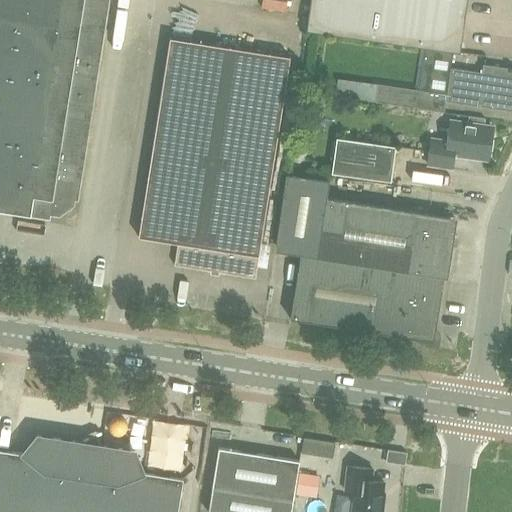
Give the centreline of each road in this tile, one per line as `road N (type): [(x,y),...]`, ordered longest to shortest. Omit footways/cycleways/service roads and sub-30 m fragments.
road 1 (secondary): [(466,412),(0,339)]
road 2 (unclassified): [(466,412),(497,221),(511,190)]
